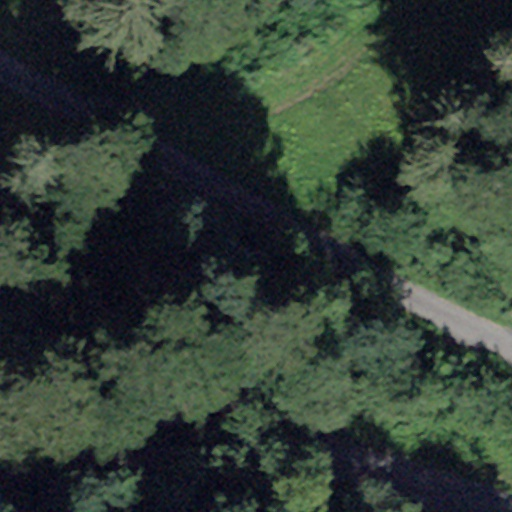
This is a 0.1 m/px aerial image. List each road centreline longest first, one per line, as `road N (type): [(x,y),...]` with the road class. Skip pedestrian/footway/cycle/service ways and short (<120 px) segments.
road 1 (track): [(0,65),(363,277),(511,349)]
road 2 (track): [(500,511),(354,459),(293,448),(154,451),(0,473)]
